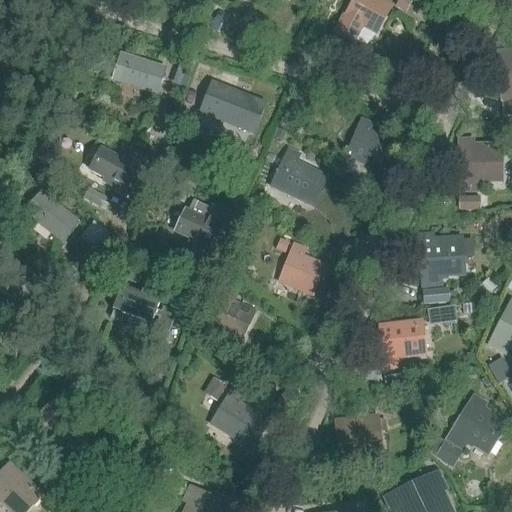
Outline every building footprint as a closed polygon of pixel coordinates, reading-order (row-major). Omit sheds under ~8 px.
[(376,0),(354,0),(336,35),(355,45),(365,27),(377,33),(390,8),(376,0)] [(400,0),(397,8),(407,12),(412,0),(400,0)] [(511,54),(499,55),(502,103),(511,102),(511,59),(511,60),(511,54)] [(144,84),(142,89),(152,92),(155,83),(159,84),(164,70),(122,57),(114,80),(124,83),(125,79),(144,84)] [(183,57),(174,84),(187,88),(196,62),(183,57)] [(186,98),(204,104),(216,73),(198,66),(186,98)] [(209,102),(213,104),(210,113),(251,129),(260,107),(214,89),(209,102)] [(511,102),(502,103),(504,117),(511,116),(511,102)] [(347,156),(380,169),(391,143),(368,133),(372,126),(361,122),(347,156)] [(277,129),(274,137),(281,140),(285,132),(277,129)] [(460,143),(460,191),(479,191),(478,181),(499,181),(498,148),(472,149),(472,142),(460,143)] [(118,155),(136,166),(143,154),(125,143),(118,155)] [(106,183),(123,192),(137,167),(125,160),(123,163),(102,152),(92,171),(107,180),(106,183)] [(273,186),(286,193),(304,201),(316,175),(295,165),(298,157),(288,152),(273,186)] [(55,237),(62,243),(78,224),(47,199),(32,218),(39,224),(43,220),(58,233),(55,237)] [(185,209),(173,234),(189,242),(188,245),(209,255),(222,228),(226,229),(233,216),(211,205),(209,209),(193,202),(189,211),(185,209)] [(511,210),(501,216),(508,230),(511,227),(511,210)] [(97,251),(110,234),(93,222),(81,239),(97,251)] [(176,269),(185,243),(158,234),(150,260),(176,269)] [(441,285),(441,276),(461,274),(459,242),(433,243),(432,237),(420,238),(423,287),(441,285)] [(280,239),(276,248),(284,252),(288,242),(280,239)] [(280,282),(313,295),(324,268),(301,259),(304,251),(294,247),(280,282)] [(125,269),(121,277),(137,283),(140,275),(125,269)] [(157,311),(161,301),(147,296),(148,294),(142,292),(141,294),(122,287),(112,312),(151,327),(155,318),(159,319),(156,329),(169,334),(177,313),(163,309),(162,313),(157,311)] [(448,293),(448,291),(422,293),(423,307),(449,305),(448,302),(456,301),(455,292),(448,293)] [(255,315),(233,304),(237,297),(226,292),(210,325),(242,341),(255,315)] [(511,303),(490,346),(506,354),(511,346),(511,303)] [(432,326),(455,323),(453,308),(430,311),(432,326)] [(403,366),(402,357),(422,354),(419,325),(380,330),(385,368),(403,366)] [(213,378),(205,391),(216,398),(225,384),(213,378)] [(286,389),(276,403),(288,412),(298,398),(286,389)] [(71,406),(78,399),(69,390),(37,420),(65,450),(90,427),(71,406)] [(267,424),(236,405),(241,398),(231,392),(212,424),(252,449),(267,424)] [(469,442),(486,453),(504,425),(481,411),(484,406),(474,399),(448,440),(464,450),(469,442)] [(411,412),(415,425),(432,420),(428,407),(411,412)] [(358,452),(378,449),(375,420),(336,425),(341,463),(359,461),(358,452)] [(437,456),(450,464),(458,451),(445,443),(437,456)] [(178,469),(176,446),(159,448),(159,449),(148,450),(150,469),(159,468),(159,470),(178,469)] [(0,501),(11,511),(22,511),(38,495),(9,467),(0,477),(0,501)] [(398,511),(444,511),(436,493),(442,491),(436,480),(392,500),(398,511)] [(190,504),(186,511),(234,511),(235,511),(190,489),(184,502),(190,504)]
